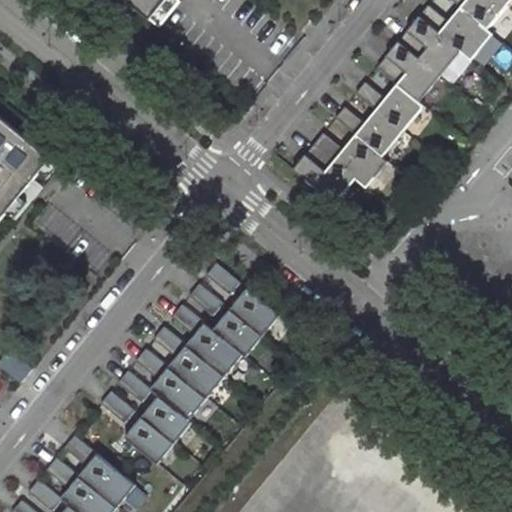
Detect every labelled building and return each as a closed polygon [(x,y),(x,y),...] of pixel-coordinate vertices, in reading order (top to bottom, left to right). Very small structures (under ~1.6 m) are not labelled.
[(182,0),(129,0),(161,26),(182,0)] [(487,29),(508,4),(511,0),(466,0),(460,7),(487,29)] [(439,33),(449,21),(428,5),(419,16),(439,33)] [(439,76),(460,51),(471,60),(492,34),(487,29),(460,7),(449,21),(439,33),(419,16),(407,30),(427,46),(417,58),(398,42),(389,54),(410,71),(400,83),(421,100),(439,76)] [(407,30),(398,42),(417,58),(427,46),(407,30)] [(400,83),(410,71),(389,54),(379,66),(400,83)] [(379,109),(389,97),(368,80),(358,92),(379,109)] [(384,156),(405,131),(427,105),(421,100),(400,83),(389,97),(379,109),(367,122),(358,134),(384,156)] [(358,134),(367,122),(347,105),(337,117),(358,134)] [(0,115),(0,225),(54,161),(0,115)] [(336,160),(346,147),(326,131),(307,154),(327,170),(336,160)] [(307,154),(295,168),(337,203),(358,177),(369,186),(390,161),(384,156),(358,134),(346,147),(336,160),(327,170),(307,154)] [(244,284),(220,265),(210,277),(233,297),(244,284)] [(226,305),(202,286),(192,298),(216,318),(226,305)] [(251,290),(234,311),(266,338),(284,317),(251,290)] [(199,339),(209,326),(185,306),(175,319),(199,339)] [(234,311),(217,332),(247,356),(249,359),(266,338),(234,311)] [(209,326),(199,339),(191,348),(228,379),(247,356),(217,332),(209,326)] [(181,361),(191,348),(167,328),(157,341),(181,361)] [(191,348),(181,361),(173,370),(210,401),(228,379),(191,348)] [(163,382),(173,370),(150,350),(139,363),(163,382)] [(0,366),(23,386),(35,372),(11,353),(0,366)] [(173,370),(163,382),(155,392),(162,398),(192,423),(210,401),(173,370)] [(155,392),(131,373),(121,385),(145,404),(155,392)] [(138,412),(114,393),(104,405),(128,425),(138,412)] [(162,398),(145,419),(178,445),(195,425),(192,423),(162,398)] [(145,419),(129,439),(161,466),(178,445),(145,419)] [(92,469),(102,457),(78,437),(68,450),(92,469)] [(102,457),(92,469),(84,479),(122,509),(139,487),(102,457)] [(74,491),(84,479),(60,459),(50,472),(74,491)] [(84,479),(74,491),(66,500),(73,506),(80,511),(119,511),(122,509),(84,479)] [(42,481),(32,493),(54,511),(56,511),(66,500),(42,481)] [(37,511),(25,502),(16,511),(37,511)]
